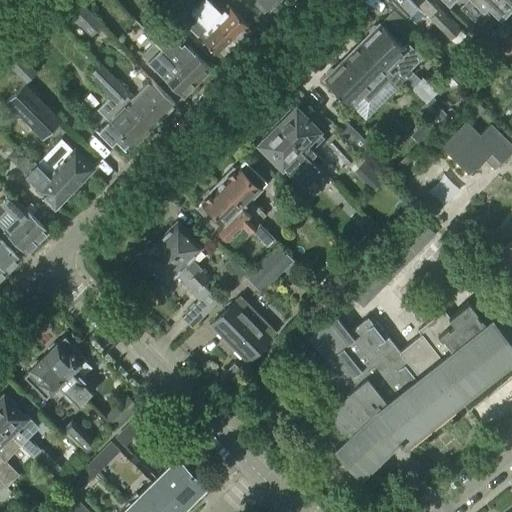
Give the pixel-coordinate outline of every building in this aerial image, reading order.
[(222,56),(225,57),(231,51),(230,48),(235,43),(198,5),(196,3),(193,0),(168,0),(169,1),(182,12),(189,12),(206,29),(199,36),(220,57),(222,56)] [(241,37),(243,38),(249,32),(249,30),(250,28),(229,6),(222,13),(209,0),(195,0),(197,2),(196,3),(198,5),(235,43),(241,37)] [(257,0),(254,4),(264,14),(269,9),(278,0),(257,0)] [(417,6),(411,0),(390,0),(391,0),(407,16),(417,6)] [(437,12),(425,0),(411,0),(417,6),(450,40),(459,31),(439,10),(437,12)] [(470,18),(486,0),(468,0),(460,9),(470,18)] [(501,20),(511,8),(511,0),(486,0),(470,18),(479,27),(490,16),(484,11),(488,7),(501,20)] [(101,27),(103,25),(80,3),(69,14),(91,36),(95,33),(97,35),(103,29),(101,27)] [(434,95),(407,69),(420,57),(407,44),(403,48),(381,25),(379,27),(374,27),(369,32),(369,36),(355,50),(388,82),(395,75),(403,83),(424,104),(420,108),(435,123),(444,113),(430,98),(434,95)] [(498,34),(488,25),(477,37),(487,47),(498,34)] [(5,27),(0,32),(0,53),(1,54),(0,54),(0,56),(25,81),(35,71),(15,52),(22,45),(5,27)] [(181,47),(164,30),(154,41),(155,42),(196,83),(210,69),(184,44),(181,47)] [(183,96),(196,83),(155,42),(142,56),(183,96)] [(374,96),(388,82),(355,50),(336,69),(331,69),(326,75),(326,79),(324,81),(350,107),(368,90),(374,96)] [(463,82),(478,67),(467,56),(452,71),(463,82)] [(108,98),(97,110),(109,122),(98,133),(112,148),(117,143),(125,151),(132,144),(134,146),(152,127),(127,102),(116,92),(123,85),(101,63),(87,77),(108,98)] [(449,86),(458,78),(443,63),(434,71),(449,86)] [(473,91),(486,77),(478,69),(464,83),(473,91)] [(396,90),(403,83),(395,75),(388,82),(396,90)] [(135,96),(123,85),(116,92),(127,102),(152,127),(175,104),(151,80),(135,96)] [(43,139),(61,121),(24,84),(6,101),(43,139)] [(475,118),(484,109),(475,101),(467,109),(475,118)] [(318,132),(296,109),(294,111),(290,110),(284,116),(285,120),(277,127),(318,168),(324,162),(312,149),(324,138),(318,132)] [(367,158),(375,151),(345,121),(337,128),(367,158)] [(480,135),(466,121),(441,147),(469,174),(486,161),(495,170),(511,152),(511,146),(490,125),(480,135)] [(318,168),(277,127),(270,135),(267,134),(261,140),(262,143),(260,145),(293,179),(301,186),(303,185),(318,169),(318,168)] [(349,168),(360,157),(335,132),(324,142),(349,168)] [(73,150),(61,138),(36,164),(48,175),(47,176),(68,196),(95,168),(74,148),(73,150)] [(31,163),(25,157),(16,167),(22,172),(22,173),(37,187),(35,189),(55,209),(68,196),(47,176),(48,175),(36,164),(33,161),(31,163)] [(372,168),(365,161),(355,171),(362,178),(372,168)] [(250,179),(238,167),(237,168),(232,168),(226,174),(226,178),(220,184),(257,222),(258,222),(265,215),(250,200),(261,190),(260,190),(266,184),(256,173),(250,179)] [(257,222),(220,184),(213,191),(209,191),(203,197),(203,202),(202,203),(214,215),(208,221),(228,240),(244,224),(250,230),(268,247),(275,239),(258,222),(257,222)] [(439,190),(430,198),(441,209),(449,200),(439,190)] [(48,232),(11,193),(0,204),(0,220),(11,210),(17,217),(4,230),(27,253),(48,232)] [(363,308),(435,234),(420,219),(347,292),(363,308)] [(203,286),(209,279),(200,271),(201,270),(190,258),(200,247),(177,225),(175,226),(171,226),(167,231),(167,235),(160,242),(203,286)] [(377,249),(365,238),(349,254),(360,265),(377,249)] [(0,239),(0,265),(7,272),(20,260),(0,239)] [(511,284),(511,241),(490,263),(511,284)] [(203,286),(160,242),(152,250),(148,250),(144,254),(144,258),(142,260),(165,283),(174,273),(194,294),(193,295),(199,301),(182,318),(192,328),(219,301),(203,286)] [(261,292),(293,261),(279,246),(246,278),(261,292)] [(238,281),(247,273),(231,257),(223,266),(238,281)] [(325,264),(312,277),(326,291),(339,279),(325,264)] [(247,362),(272,337),(236,301),(211,326),(247,362)] [(486,324),(468,302),(449,317),(444,310),(418,331),(421,335),(400,352),(376,321),(373,324),(368,318),(355,328),(356,328),(349,333),(336,316),(309,338),(327,361),(316,369),(334,392),(343,386),(348,392),(326,413),(350,437),(336,450),(360,476),(400,439),(404,444),(511,358),(511,345),(492,320),(486,324)] [(57,344),(53,344),(49,349),(48,352),(43,357),(81,395),(91,386),(75,370),(87,359),(65,337),(59,343),(58,342),(57,344)] [(88,355),(92,351),(82,341),(78,345),(88,355)] [(39,361),(36,361),(32,366),(31,369),(29,370),(30,371),(24,377),(46,399),(57,388),(73,404),(81,395),(43,357),(39,361)] [(2,397),(0,397),(0,424),(21,445),(20,446),(33,458),(41,450),(28,437),(39,426),(26,413),(24,416),(15,407),(18,405),(8,396),(6,398),(4,396),(2,397)] [(114,428),(127,415),(137,405),(127,396),(104,419),(114,428)] [(124,446),(127,442),(145,425),(137,417),(117,438),(124,446)] [(85,455),(96,444),(72,420),(61,431),(85,455)] [(0,424),(0,457),(1,458),(0,459),(0,479),(7,486),(8,487),(19,475),(6,461),(13,453),(20,446),(21,445),(0,424)] [(110,460),(119,451),(110,442),(101,451),(110,460)] [(99,471),(110,460),(101,451),(90,462),(99,471)] [(194,499),(206,487),(178,458),(165,470),(194,499)] [(87,483),(99,471),(90,462),(78,474),(87,483)] [(49,472),(59,482),(68,473),(62,467),(55,467),(49,472)] [(182,510),(194,499),(165,470),(154,481),(182,510)] [(78,492),(87,483),(78,474),(69,483),(78,492)] [(0,499),(2,500),(8,494),(8,491),(10,489),(7,487),(7,486),(0,479),(0,499)] [(161,511),(179,511),(182,510),(154,481),(142,493),(161,511)] [(161,511),(142,493),(131,504),(138,511),(161,511)] [(70,511),(87,511),(88,511),(79,502),(70,511)]
